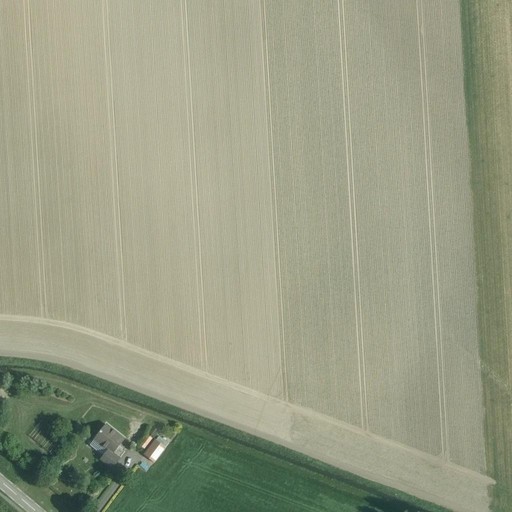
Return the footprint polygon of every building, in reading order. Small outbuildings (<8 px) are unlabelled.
[(42,423),(33,434),(47,445),(55,434),(42,423)] [(94,440),(90,446),(98,452),(103,447),(109,451),(101,461),(112,469),(120,460),(113,454),(125,440),(106,425),(94,440)] [(159,432),(154,428),(149,434),(154,438),(159,432)] [(147,436),(139,446),(145,451),(152,440),(147,436)] [(155,464),(169,444),(159,437),(156,441),(155,441),(144,456),(155,464)]
